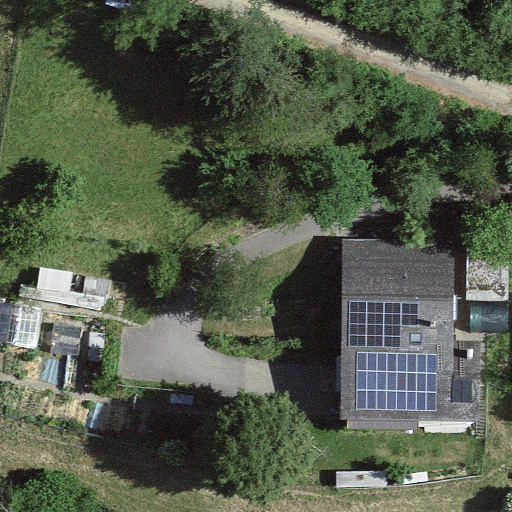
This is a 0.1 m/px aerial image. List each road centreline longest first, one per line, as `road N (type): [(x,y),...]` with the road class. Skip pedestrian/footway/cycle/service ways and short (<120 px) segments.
road 1 (residential): [(511,184),(391,201),(267,240),(223,269),(144,357)]
road 2 (track): [(230,0),(511,98)]
